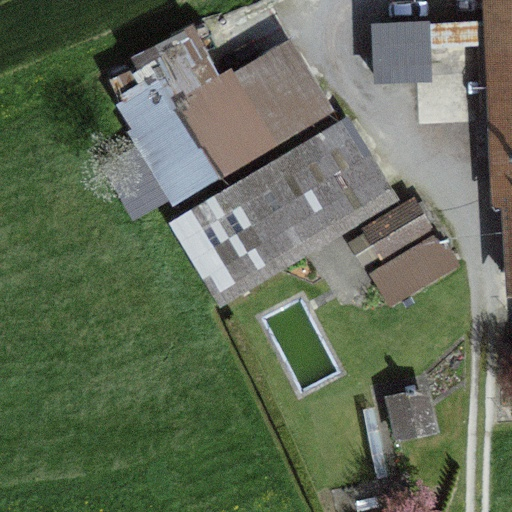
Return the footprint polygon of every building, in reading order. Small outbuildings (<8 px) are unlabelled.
[(511,0),(498,0),(511,281),(511,0)] [(469,18),(372,20),(374,73),(470,71),(469,18)] [(194,129),(223,174),(320,113),(292,68),(194,129)] [(229,304),(386,208),(343,138),(186,234),(229,304)] [(371,229),(386,251),(430,221),(415,199),(371,229)] [(444,238),(401,259),(415,285),(458,264),(444,238)]
